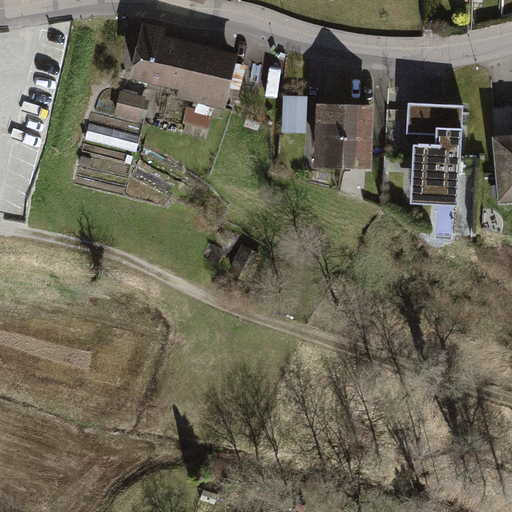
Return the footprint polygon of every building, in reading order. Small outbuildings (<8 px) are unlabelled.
[(165,32),(142,27),(132,69),(182,81),(180,92),(227,103),(236,62),(162,45),(165,32)] [(146,95),(121,89),(115,114),(140,120),(146,95)] [(308,96),(285,94),(283,130),(306,131),(308,96)] [(347,100),(317,98),(314,164),(344,165),(347,100)] [(464,102),(406,98),(404,130),(434,132),(434,140),(410,139),(407,201),(458,204),(464,102)] [(375,101),(347,100),(344,165),(371,166),(375,101)] [(511,105),(492,108),(495,133),(491,133),(497,200),(511,198),(511,105)] [(214,112),(187,106),(184,121),(210,128),(214,112)] [(141,137),(91,124),(87,139),(137,152),(141,137)]
